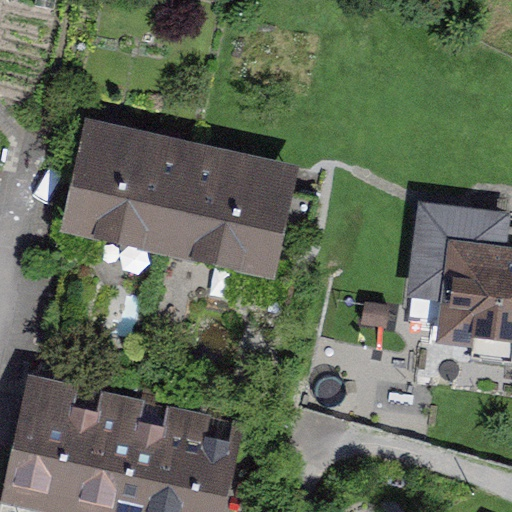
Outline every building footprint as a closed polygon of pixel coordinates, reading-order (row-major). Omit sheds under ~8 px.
[(171,253),(193,139),(94,118),(70,229),(171,253)] [(288,276),(311,163),(193,139),(171,253),(288,276)] [(511,357),(511,241),(509,241),(511,218),(511,211),(419,201),(409,290),(449,295),(443,350),(511,357)] [(60,511),(80,511),(106,392),(34,377),(7,501),(60,511)] [(147,511),(171,407),(106,392),(80,511),(147,511)] [(229,511),(249,424),(171,407),(147,511),(229,511)]
